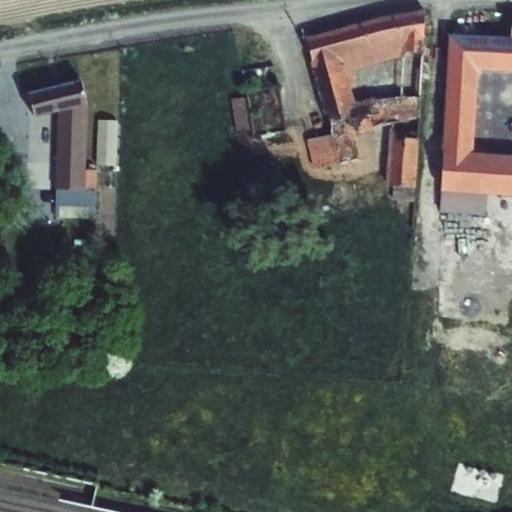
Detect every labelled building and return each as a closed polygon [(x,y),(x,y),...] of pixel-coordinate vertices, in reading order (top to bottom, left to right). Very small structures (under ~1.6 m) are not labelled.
[(420,7),(301,34),(306,40),(311,63),(312,65),(340,63),(345,74),(352,72),(400,58),(401,51),(424,43),(424,12),(423,11),(420,7)] [(511,200),(511,152),(475,151),(479,74),(511,75),(511,38),(511,39),(448,35),(442,148),(443,149),(439,213),(484,217),(486,199),(511,200)] [(312,65),(311,63),(310,65),(323,114),(326,114),(332,137),(306,142),(313,170),(361,159),(356,134),(371,130),(378,159),(387,157),(386,186),(392,187),(391,201),(413,202),(424,43),(401,51),(400,58),(398,95),(355,103),(349,88),(356,86),(352,72),(345,74),(340,63),(312,65)] [(246,99),(231,101),(236,134),(248,132),(249,137),(289,131),(282,87),(252,92),(249,71),(242,72),(246,99)] [(81,82),(28,95),(34,119),(68,111),(65,209),(94,210),(96,171),(85,170),(87,107),(86,106),(81,82)] [(118,118),(96,118),(95,161),(117,162),(118,118)]
